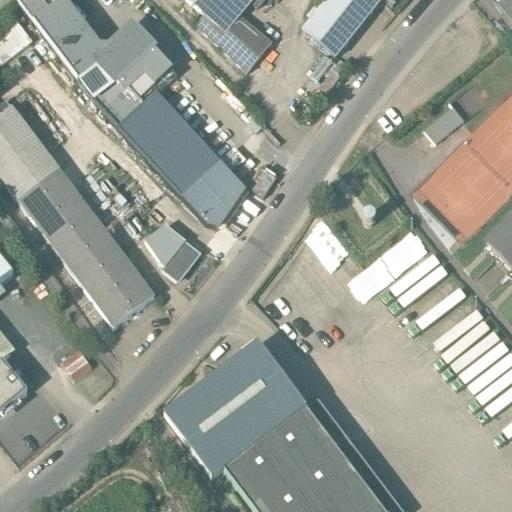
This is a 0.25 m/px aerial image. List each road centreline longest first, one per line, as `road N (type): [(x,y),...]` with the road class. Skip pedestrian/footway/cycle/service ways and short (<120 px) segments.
road 1 (unclassified): [(444,0),(345,124),(212,315),(136,401),(6,511)]
road 2 (unknown): [(249,267),(40,93)]
